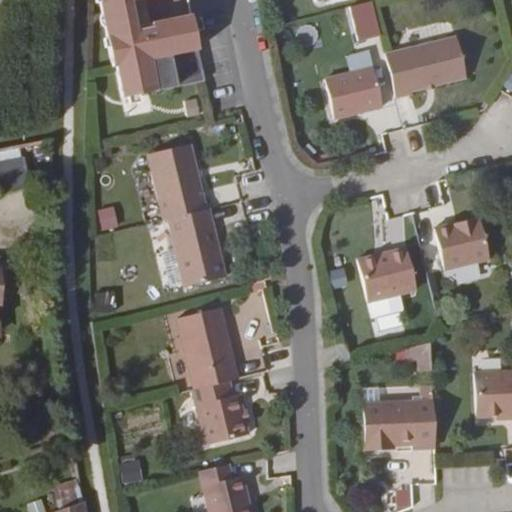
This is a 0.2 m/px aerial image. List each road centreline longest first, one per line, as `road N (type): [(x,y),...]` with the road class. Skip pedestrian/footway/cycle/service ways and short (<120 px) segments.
road 1 (residential): [(309,511),(302,294),(281,198)]
road 2 (residential): [(500,139),(281,198)]
road 3 (residential): [(281,198),(236,0)]
